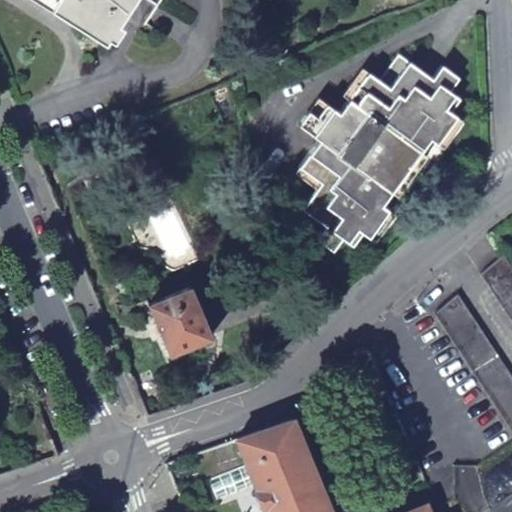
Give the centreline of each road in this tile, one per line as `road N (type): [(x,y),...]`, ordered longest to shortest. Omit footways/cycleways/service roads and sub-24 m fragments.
road 1 (residential): [(511,188),(427,253),(287,385),(112,458)]
road 2 (unclassified): [(0,191),(112,458)]
road 3 (residential): [(503,0),(511,150)]
